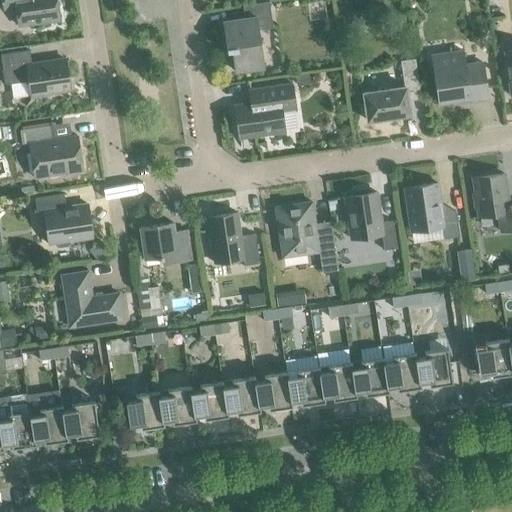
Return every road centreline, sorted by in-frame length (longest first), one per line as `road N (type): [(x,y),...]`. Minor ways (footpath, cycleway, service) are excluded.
road 1 (residential): [(53,511),(511,442)]
road 2 (residential): [(83,0),(112,200),(218,180)]
road 3 (residential): [(218,180),(511,137)]
road 4 (residential): [(218,180),(185,0)]
